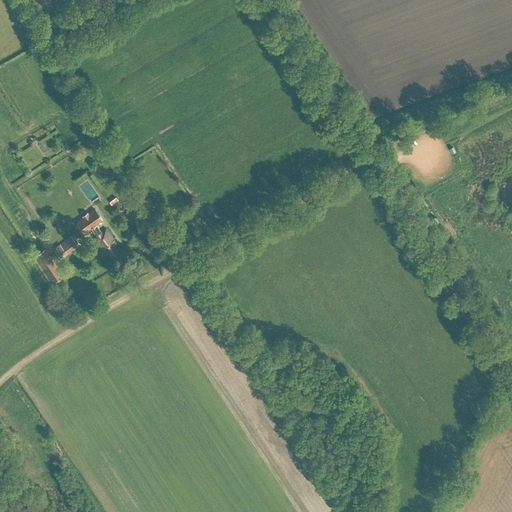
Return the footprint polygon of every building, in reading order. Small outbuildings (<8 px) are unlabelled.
[(80,184),(84,196),(93,192),(88,181),(80,184)] [(108,251),(114,259),(121,254),(119,252),(122,251),(105,227),(101,230),(96,223),(103,219),(95,208),(88,212),(87,211),(81,215),(82,217),(76,221),(84,232),(90,228),(95,234),(94,234),(95,236),(94,237),(105,252),(108,251)] [(176,229),(182,239),(189,235),(183,225),(176,229)] [(73,234),(61,243),(52,249),(60,258),(80,243),(73,234)] [(62,277),(44,249),(33,256),(52,284),(55,282),(57,284),(62,281),(60,278),(62,277)] [(82,266),(91,270),(99,255),(91,251),(82,266)]
